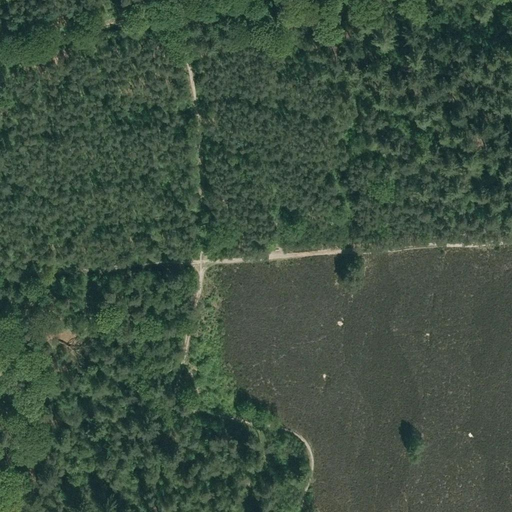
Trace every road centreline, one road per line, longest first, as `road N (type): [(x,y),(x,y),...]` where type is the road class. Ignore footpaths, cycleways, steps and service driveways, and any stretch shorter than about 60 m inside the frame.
road 1 (track): [(201,262),(511,237)]
road 2 (track): [(201,262),(206,142),(180,0)]
road 3 (track): [(201,262),(0,279)]
road 4 (track): [(139,0),(0,33)]
